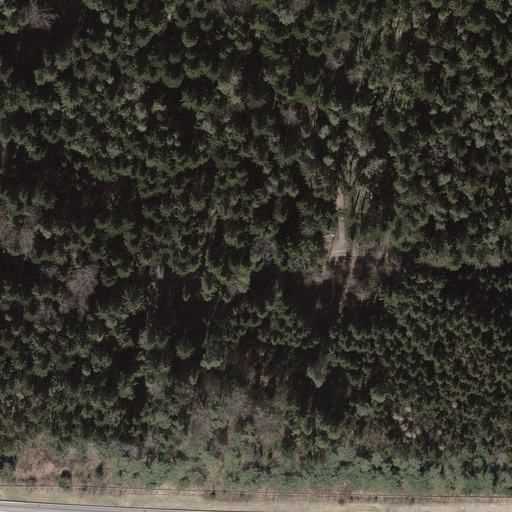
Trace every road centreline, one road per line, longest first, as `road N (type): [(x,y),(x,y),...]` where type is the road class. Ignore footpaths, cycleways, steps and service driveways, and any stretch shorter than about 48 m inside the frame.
road 1 (track): [(0,254),(107,275),(190,277),(347,252)]
road 2 (track): [(347,252),(329,155),(261,72),(277,0)]
road 3 (track): [(347,252),(511,260)]
road 4 (track): [(371,254),(386,316),(381,342),(362,375),(336,381)]
